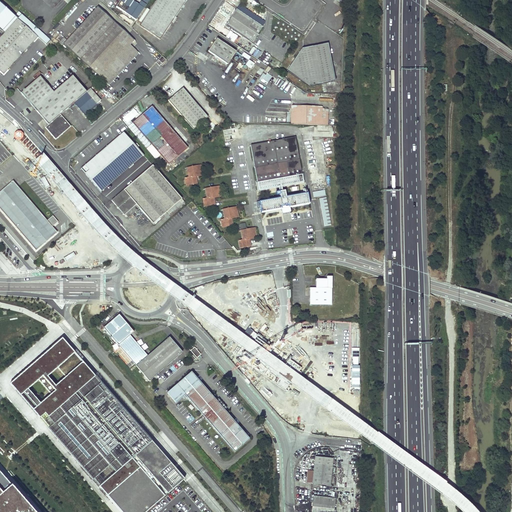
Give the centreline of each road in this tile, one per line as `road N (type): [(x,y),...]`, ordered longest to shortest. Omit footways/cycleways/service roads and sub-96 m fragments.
road 1 (motorway): [(392,0),(396,511)]
road 2 (secondary): [(511,307),(330,252),(167,270)]
road 3 (secondary): [(173,291),(324,260),(511,316)]
road 4 (motorway): [(429,511),(419,242),(409,176)]
road 5 (motorway): [(415,511),(409,176)]
road 6 (unclassified): [(237,511),(66,315)]
road 7 (unknown): [(200,360),(168,385),(180,408),(221,455),(246,448),(256,430),(218,382)]
road 8 (unclassified): [(56,163),(180,54),(216,0)]
road 9 (residential): [(289,511),(280,432),(201,338)]
road 10 (motorway): [(409,176),(410,0)]
